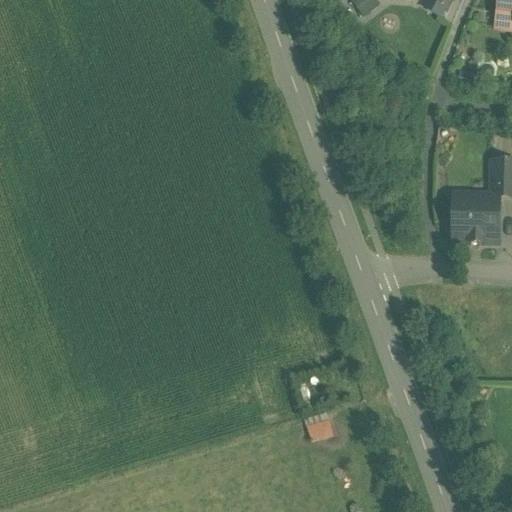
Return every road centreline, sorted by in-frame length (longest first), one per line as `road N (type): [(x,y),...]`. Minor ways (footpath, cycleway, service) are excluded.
road 1 (tertiary): [(360,270),(266,0)]
road 2 (tertiary): [(447,511),(360,270)]
road 3 (residential): [(360,270),(511,275)]
